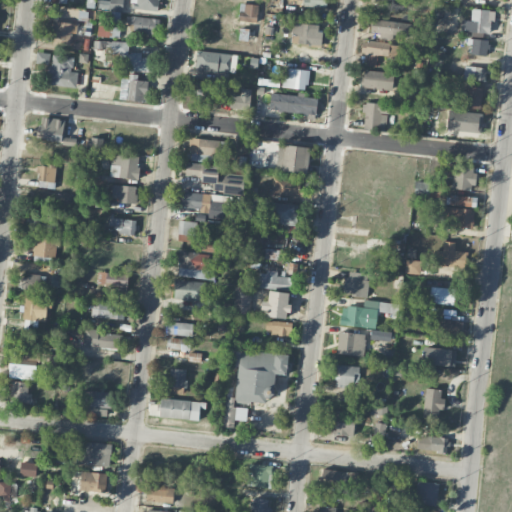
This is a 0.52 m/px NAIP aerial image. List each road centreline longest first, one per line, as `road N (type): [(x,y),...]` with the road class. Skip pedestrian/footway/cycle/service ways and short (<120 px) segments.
road 1 (residential): [(184,0),(127,511)]
road 2 (residential): [(352,0),(295,511)]
road 3 (residential): [(504,156),(0,99)]
road 4 (residential): [(470,471),(0,419)]
road 5 (residential): [(511,86),(465,511)]
road 6 (residential): [(29,0),(0,264)]
